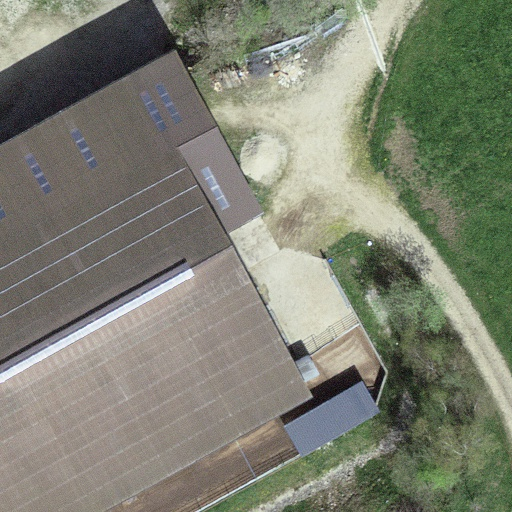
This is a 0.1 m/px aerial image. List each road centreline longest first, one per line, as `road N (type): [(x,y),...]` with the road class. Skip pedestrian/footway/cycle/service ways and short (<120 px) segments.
road 1 (track): [(327,131),(511,411)]
road 2 (track): [(327,131),(411,0)]
